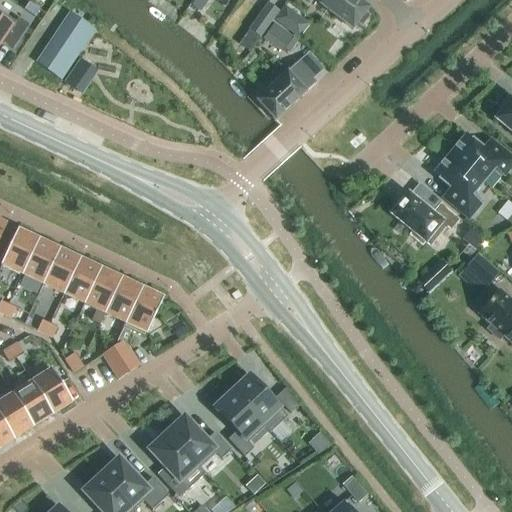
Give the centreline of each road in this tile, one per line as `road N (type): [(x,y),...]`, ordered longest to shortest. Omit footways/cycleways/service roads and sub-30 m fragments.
road 1 (residential): [(0,466),(266,297)]
road 2 (residential): [(511,27),(359,166)]
road 3 (residential): [(282,148),(418,25)]
road 4 (tertiary): [(221,207),(67,146)]
road 5 (tertiary): [(67,146),(203,226)]
road 6 (tertiary): [(356,392),(450,511)]
road 7 (tertiary): [(266,297),(356,392)]
road 8 (tertiary): [(356,392),(285,283)]
